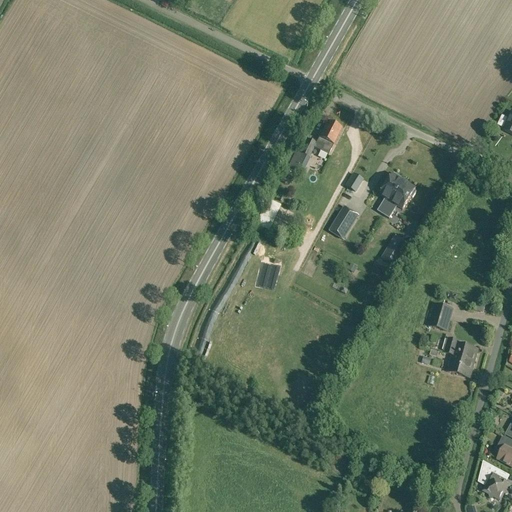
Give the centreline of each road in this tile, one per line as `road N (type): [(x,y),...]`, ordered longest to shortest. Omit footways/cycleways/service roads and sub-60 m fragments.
road 1 (secondary): [(153,511),(162,384),(181,315),(311,79)]
road 2 (residential): [(458,511),(454,501),(511,287)]
road 3 (residential): [(511,179),(311,79)]
road 4 (unclassified): [(311,79),(146,0)]
